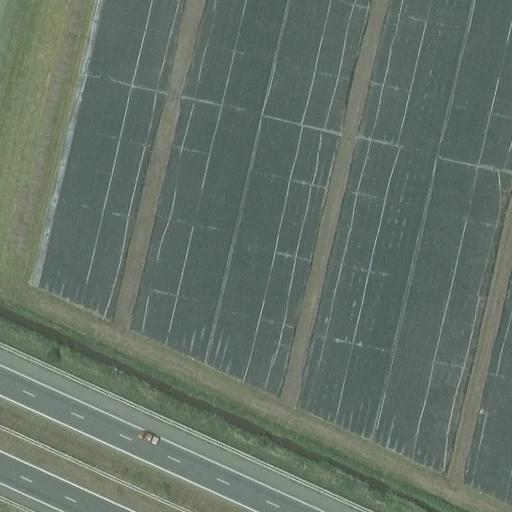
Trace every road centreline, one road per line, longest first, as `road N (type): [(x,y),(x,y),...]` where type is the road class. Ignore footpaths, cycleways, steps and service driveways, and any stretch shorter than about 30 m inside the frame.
road 1 (motorway): [(307,511),(0,372)]
road 2 (motorway): [(0,456),(123,511)]
